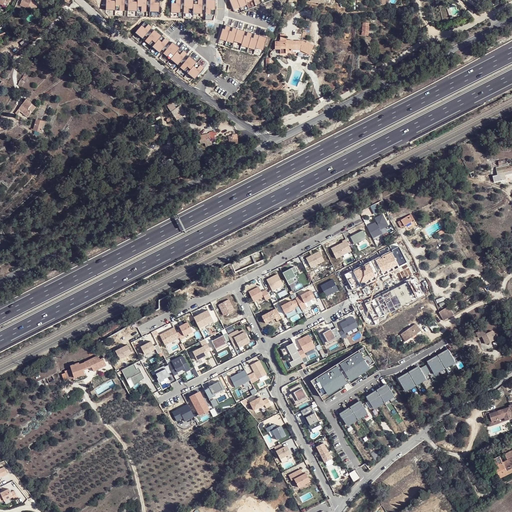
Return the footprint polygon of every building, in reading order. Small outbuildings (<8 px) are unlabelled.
[(124,0),(105,0),(105,10),(124,10),(124,0)] [(147,0),(128,0),(128,11),(147,11),(147,0)] [(159,0),(149,0),(149,12),(159,12),(159,0)] [(180,0),(171,0),(171,12),(180,13),(180,0)] [(202,0),(183,0),(183,13),(202,14),(202,0)] [(229,0),(234,9),(256,0),(229,0)] [(262,53),(267,38),(227,25),(222,39),(262,53)] [(369,26),(362,25),(361,35),(368,36),(369,26)] [(286,51),(292,51),(292,50),(301,50),(309,55),(314,45),(307,41),(306,43),(302,40),(293,41),(293,40),(286,40),(286,37),(280,37),(280,42),(275,41),(275,50),(280,50),(280,54),(286,54),(286,51)] [(236,82),(239,76),(232,72),(229,77),(236,82)] [(25,100),(21,105),(31,113),(35,108),(25,100)] [(182,117),(180,113),(184,111),(180,105),(175,108),(172,103),(167,105),(175,120),(182,117)] [(31,113),(21,105),(14,114),(17,116),(19,112),(27,119),(31,113)] [(41,122),(35,120),(32,131),(40,133),(43,123),(41,122)] [(209,136),(214,134),(213,133),(200,136),(201,140),(205,139),(206,142),(210,141),(209,136)] [(228,135),(228,143),(237,143),(237,134),(228,135)] [(511,164),(497,168),(499,175),(493,177),(495,182),(505,179),(503,176),(511,173),(511,164)] [(367,227),(373,238),(382,233),(381,230),(388,226),(383,215),(375,218),(377,222),(367,227)] [(410,215),(398,222),(402,229),(414,222),(410,215)] [(346,240),(349,246),(367,237),(363,230),(346,239),(346,240)] [(349,246),(346,240),(343,241),(343,242),(331,248),(336,258),(352,251),(349,246)] [(306,258),(311,268),(324,261),(319,251),(306,258)] [(294,267),(283,273),(289,285),(294,282),(292,278),(295,277),(293,273),(297,272),(294,267)] [(267,280),(272,291),(283,285),(278,274),(267,280)] [(321,286),(326,297),(339,290),(333,280),(321,286)] [(272,291),(274,294),(285,288),(283,285),(272,291)] [(270,298),(266,290),(261,292),(259,287),(249,292),(254,302),(264,297),(266,300),(270,298)] [(296,298),(296,300),(299,305),(302,310),(307,307),(304,303),(315,298),(311,290),(296,298)] [(218,305),(223,315),(233,310),(228,299),(218,305)] [(299,305),(296,300),(292,302),(291,301),(281,306),(285,314),(295,308),(295,307),(299,305)] [(438,312),(443,321),(454,315),(449,307),(438,312)] [(276,309),(261,316),(265,323),(275,318),(276,321),(281,319),(276,309)] [(197,326),(208,320),(209,322),(213,321),(207,310),(193,317),(197,326)] [(358,327),(353,317),(340,324),(343,331),(339,333),(342,339),(347,337),(345,334),(358,327)] [(181,331),(176,333),(179,338),(180,340),(184,338),(183,336),(192,332),(187,322),(179,327),(181,331)] [(416,323),(403,332),(406,335),(403,337),(406,341),(422,330),(416,323)] [(164,345),(179,338),(176,333),(174,328),(159,335),(164,345)] [(323,328),(318,331),(326,346),(337,340),(331,329),(325,332),(323,328)] [(485,329),(478,333),(480,338),(484,336),(488,344),(498,339),(493,331),(487,334),(485,329)] [(237,330),(228,335),(230,339),(234,347),(238,345),(248,340),(243,330),(238,332),(237,330)] [(226,341),(230,339),(228,335),(227,333),(211,341),(215,349),(225,344),(223,340),(225,339),(226,341)] [(302,350),(298,352),(302,359),(306,357),(304,354),(313,349),(307,336),(298,341),(302,350)] [(225,344),(215,349),(216,350),(227,345),(226,341),(225,339),(223,340),(225,344)] [(161,352),(157,344),(153,346),(151,341),(140,347),(144,354),(155,348),(157,353),(161,352)] [(192,352),(197,360),(208,354),(207,352),(210,350),(207,344),(203,346),(192,352)] [(298,352),(294,344),(289,346),(290,347),(288,348),(287,346),(280,350),(283,356),(289,353),(293,361),(288,364),(291,369),(303,362),(302,359),(298,352)] [(119,359),(131,353),(127,345),(115,351),(119,359)] [(364,346),(310,379),(320,395),(374,361),(364,346)] [(447,348),(427,360),(428,363),(433,372),(434,373),(455,361),(447,348)] [(85,363),(80,365),(82,372),(92,369),(94,373),(108,367),(104,358),(99,360),(97,356),(84,361),(85,363)] [(172,372),(173,375),(177,373),(177,372),(184,369),(185,372),(190,370),(182,356),(167,364),(168,365),(172,372)] [(258,361),(250,365),(253,372),(257,379),(266,375),(258,361)] [(79,363),(69,366),(70,367),(73,376),(82,372),(80,365),(79,363)] [(428,363),(420,368),(425,376),(433,372),(428,363)] [(136,369),(133,364),(121,370),(126,380),(130,378),(134,385),(144,378),(139,368),(136,369)] [(172,372),(168,365),(164,367),(164,366),(154,371),(159,382),(167,378),(166,375),(172,372)] [(420,368),(418,365),(397,377),(405,390),(426,378),(425,376),(420,368)] [(64,372),(61,372),(64,379),(73,376),(70,367),(64,370),(64,372)] [(247,375),(245,370),(230,378),(235,388),(240,385),(242,390),(252,385),(251,382),(247,375)] [(251,382),(257,379),(253,372),(247,375),(251,382)] [(204,390),(209,399),(215,396),(214,394),(222,390),(218,382),(208,387),(209,388),(204,390)] [(385,383),(365,396),(373,408),(394,395),(385,383)] [(307,397),(300,385),(289,391),(292,395),(291,395),(296,404),(307,397)] [(200,394),(190,399),(199,416),(209,411),(200,394)] [(261,397),(250,403),(254,411),(264,405),(266,408),(271,406),(267,399),(263,401),(261,397)] [(307,397),(296,404),(297,406),(308,399),(307,397)] [(359,400),(339,413),(347,425),(367,412),(359,400)] [(193,417),(187,404),(171,413),(176,421),(182,418),(184,421),(193,417)] [(511,405),(510,406),(510,408),(490,415),(493,423),(500,420),(505,418),(507,422),(511,419),(511,405)] [(310,406),(300,411),(303,417),(304,416),(307,421),(305,421),(310,430),(320,425),(310,406)] [(266,429),(268,433),(272,431),(277,441),(286,436),(281,427),(276,429),(274,425),(266,429)] [(280,444),(274,448),(280,460),(291,454),(287,448),(285,447),(282,448),(280,444)] [(316,448),(324,463),(332,460),(323,444),(316,448)] [(504,461),(495,466),(499,472),(498,472),(501,478),(504,477),(511,472),(511,462),(509,464),(510,465),(506,466),(504,461)] [(300,470),(288,476),(291,481),(294,480),(298,488),(310,482),(306,474),(303,475),(300,470)] [(9,489),(0,493),(0,501),(3,500),(4,501),(12,497),(13,499),(17,497),(14,490),(10,492),(9,489)]
